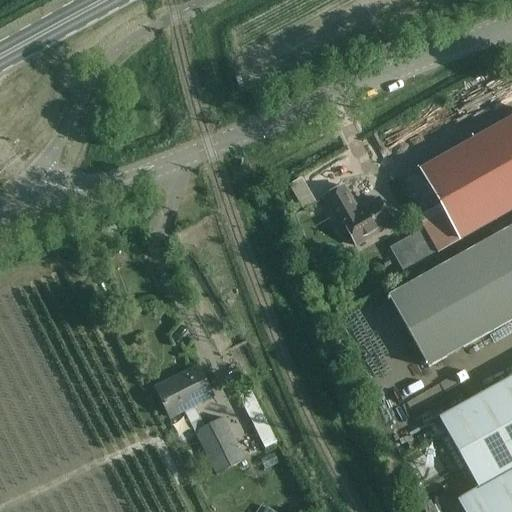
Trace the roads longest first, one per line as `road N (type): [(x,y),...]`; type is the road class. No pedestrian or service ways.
road 1 (residential): [(246,133),(511,39)]
road 2 (unclassified): [(0,211),(32,174),(74,191),(119,187),(246,133)]
